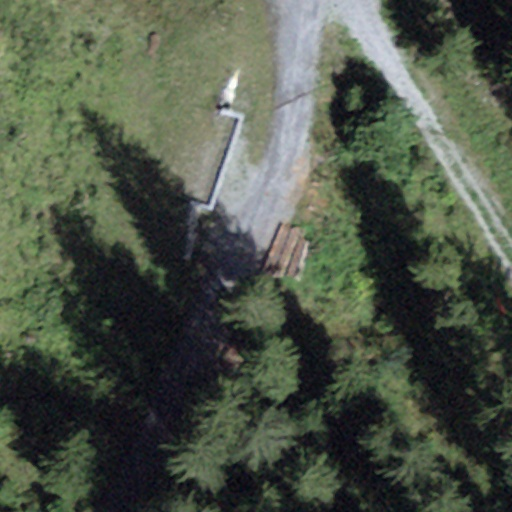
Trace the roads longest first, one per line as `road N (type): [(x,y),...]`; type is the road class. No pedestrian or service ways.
road 1 (track): [(306,0),(285,226),(133,477),(120,511)]
road 2 (track): [(335,0),(385,49),(511,269)]
